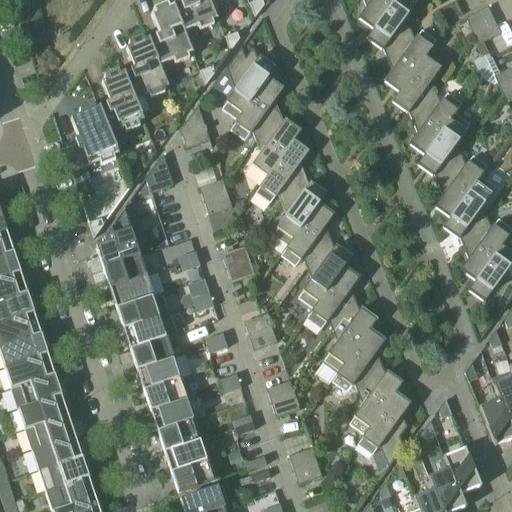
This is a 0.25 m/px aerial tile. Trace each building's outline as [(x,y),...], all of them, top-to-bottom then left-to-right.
[(173,7),(172,7),(191,55),(192,55),(183,33),(197,28),(199,32),(214,26),(212,22),(215,21),(216,21),(207,0),(181,0),(184,7),(174,11),(173,7)] [(207,0),(216,21),(217,21),(208,0),(207,0)] [(364,42),(365,42),(395,0),(361,0),(365,9),(356,21),(371,32),(364,42)] [(382,51),(386,62),(409,31),(405,20),(419,1),(416,0),(395,0),(365,42),(380,53),(382,51)] [(261,1),(248,6),(254,20),(263,7),(261,1)] [(148,41),(147,41),(167,89),(159,67),(172,62),(174,66),(189,60),(187,56),(190,55),(191,55),(172,7),(171,7),(172,8),(168,10),(166,5),(152,11),(153,16),(150,17),(159,41),(150,45),(148,41)] [(464,20),(471,34),(493,22),(487,9),(464,20)] [(493,22),(471,34),(477,47),(500,36),(493,22)] [(390,105),(436,43),(420,32),(413,41),(409,31),(386,62),(390,72),(382,84),(397,95),(390,105)] [(224,40),(229,53),(229,54),(239,41),(238,41),(236,35),(224,40)] [(123,75),(142,123),(143,123),(134,101),(148,96),(149,100),(164,94),(162,90),(166,88),(166,89),(167,89),(147,41),(147,42),(144,43),(142,39),(127,45),(129,49),(125,51),(135,74),(125,78),(123,75)] [(407,114),(412,125),(435,93),(430,83),(439,71),(424,60),(436,43),(390,105),(406,116),(407,114)] [(228,132),(274,70),(258,59),(256,61),(252,50),(251,50),(244,59),(240,49),(240,50),(225,70),(234,92),(220,111),(235,122),(228,132)] [(204,87),(205,88),(214,75),(211,69),(199,74),(204,87)] [(511,69),(493,79),(499,92),(511,86),(511,69)] [(251,134),(255,145),(278,113),(273,103),(282,91),(267,80),(274,70),(228,132),(244,143),(251,134)] [(99,108),(98,109),(117,157),(118,156),(109,135),(123,130),(125,134),(139,128),(138,124),(141,122),(141,123),(142,123),(123,75),(122,75),(122,76),(119,77),(117,73),(102,79),(104,83),(100,85),(110,108),(100,112),(99,108)] [(511,86),(499,92),(506,106),(511,102),(511,86)] [(415,168),(416,168),(461,106),(446,95),(439,104),(435,93),(412,125),(416,135),(407,147),(422,158),(415,168)] [(433,177),(437,188),(460,156),(456,146),(470,127),(454,116),(461,106),(416,168),(431,180),(433,177)] [(117,157),(98,109),(97,109),(97,110),(94,111),(92,107),(78,113),(79,117),(69,121),(79,145),(64,150),(62,150),(71,175),(72,175),(72,174),(98,164),(100,168),(115,162),(113,158),(116,156),(117,157)] [(197,109),(179,133),(185,151),(209,144),(197,109)] [(254,195),(299,133),(284,122),(282,124),(278,113),(255,145),(259,155),(250,167),(265,178),(254,195)] [(276,197),(280,207),(303,176),(299,166),(308,154),(293,143),(300,133),(299,133),(254,195),(269,206),(276,197)] [(441,231),(487,169),(471,158),(464,167),(460,156),(437,188),(441,198),(433,210),(448,221),(441,231)] [(144,181),(149,195),(172,188),(162,157),(144,181)] [(458,240),(463,251),(486,219),(481,209),(495,190),(480,179),(487,169),(441,231),(457,242),(458,240)] [(279,258),(325,196),(309,184),(307,187),(303,176),(280,207),(285,218),(271,237),(286,248),(279,258)] [(198,190),(203,204),(226,196),(221,182),(198,190)] [(226,196),(203,204),(207,219),(231,211),(226,196)] [(301,260),(306,270),(329,239),(324,229),(333,217),(318,206),(325,196),(279,258),(295,269),(301,260)] [(98,259),(102,270),(140,257),(131,231),(138,228),(129,201),(100,242),(101,247),(95,249),(97,255),(98,254),(100,253),(102,258),(99,259),(99,258),(98,259)] [(466,294),(467,294),(511,232),(496,221),(490,230),(486,219),(463,251),(467,261),(458,273),(473,284),(466,294)] [(103,227),(100,221),(87,225),(92,241),(93,241),(103,227)] [(511,231),(511,232),(467,294),(482,305),(484,303),(488,314),(489,314),(496,305),(500,315),(500,314),(511,298),(511,284),(507,272),(511,264),(511,246),(505,242),(511,232),(511,231)] [(0,235),(0,258),(12,254),(6,234),(0,235)] [(304,320),(305,321),(350,259),(335,247),(333,250),(329,239),(306,270),(310,281),(296,300),(311,311),(304,320)] [(220,257),(225,271),(249,263),(244,249),(220,257)] [(0,258),(0,281),(19,275),(12,254),(0,258)] [(177,260),(179,267),(197,261),(194,254),(177,260)] [(105,279),(109,291),(147,278),(140,257),(102,270),(103,275),(105,275),(105,274),(107,274),(108,278),(106,279),(105,279)] [(327,323),(331,333),(354,302),(350,292),(359,280),(343,269),(351,259),(350,259),(305,321),(320,332),(327,323)] [(197,261),(179,267),(182,274),(199,268),(197,261)] [(249,263),(225,271),(230,286),(253,278),(249,263)] [(0,281),(0,303),(26,295),(19,275),(0,281)] [(112,300),(115,311),(153,298),(147,278),(109,291),(110,296),(111,295),(114,294),(115,299),(113,300),(113,299),(112,300)] [(182,298),(179,304),(182,312),(193,308),(191,301),(208,295),(203,282),(186,288),(189,296),(182,298)] [(0,303),(0,326),(33,316),(26,295),(0,303)] [(191,301),(193,308),(210,302),(208,295),(191,301)] [(118,320),(122,332),(168,316),(161,296),(153,298),(115,311),(117,316),(118,316),(118,315),(121,315),(122,320),(120,320),(118,320)] [(210,302),(193,308),(195,315),(213,309),(210,302)] [(330,383),(330,384),(375,321),(360,310),(358,313),(354,302),(331,333),(335,344),(322,363),(337,374),(330,383)] [(511,328),(511,319),(509,313),(502,322),(506,331),(511,328)] [(0,326),(0,349),(40,336),(33,316),(0,326)] [(168,316),(122,332),(124,337),(127,335),(129,340),(125,341),(129,352),(167,339),(175,337),(168,316)] [(243,324),(247,338),(271,331),(266,316),(243,324)] [(352,386),(357,396),(379,365),(375,355),(384,343),(369,332),(376,322),(375,321),(330,384),(346,395),(352,386)] [(271,331),(247,338),(252,353),(276,345),(271,331)] [(500,348),(494,333),(487,343),(491,352),(500,348)] [(0,349),(0,361),(3,371),(46,357),(40,336),(0,349)] [(204,342),(207,349),(224,343),(221,336),(204,342)] [(132,361),(136,373),(174,360),(167,339),(129,352),(131,357),(132,357),(132,356),(134,356),(136,361),(133,361),(132,361)] [(224,343),(207,349),(209,356),(226,350),(224,343)] [(3,371),(10,392),(53,377),(46,357),(3,371)] [(139,382),(143,393),(181,380),(174,360),(136,373),(138,378),(139,377),(141,376),(143,381),(140,382),(140,381),(139,382)] [(355,446),(356,446),(401,384),(386,373),(384,376),(379,365),(357,396),(361,407),(347,425),(362,436),(355,446)] [(470,366),(464,375),(468,385),(469,385),(468,384),(476,381),(470,366)] [(492,388),(498,402),(498,401),(508,424),(509,423),(510,427),(511,426),(511,379),(508,369),(489,377),(493,388),(492,388)] [(10,392),(17,412),(60,398),(53,377),(10,392)] [(218,383),(220,390),(238,384),(235,377),(218,383)] [(146,402),(149,414),(187,401),(181,380),(143,393),(144,398),(146,398),(145,397),(148,397),(149,402),(147,402),(146,402)] [(238,384),(220,390),(223,397),(240,391),(238,384)] [(265,391),(270,406),(293,398),(289,384),(265,391)] [(401,384),(356,446),(371,458),(378,449),(387,471),(402,449),(398,439),(405,429),(401,418),(410,406),(394,395),(401,385),(401,384)] [(17,412),(24,433),(67,418),(60,398),(17,412)] [(293,398),(270,406),(275,420),(298,412),(293,398)] [(153,423),(156,434),(194,421),(187,401),(149,414),(151,419),(152,418),(155,417),(156,422),(154,423),(154,422),(153,423)] [(498,401),(498,402),(478,410),(493,449),(495,448),(511,440),(511,431),(510,427),(509,423),(508,424),(498,401)] [(449,418),(450,418),(444,402),(436,413),(440,422),(449,418)] [(24,433),(31,453),(74,439),(67,418),(24,433)] [(232,424),(234,431),(251,425),(249,418),(232,424)] [(159,443),(163,455),(201,442),(194,421),(156,434),(158,439),(159,439),(159,438),(161,438),(163,443),(161,443),(159,443)] [(429,423),(422,432),(425,442),(435,438),(429,423)] [(251,425),(234,431),(236,438),(253,432),(251,425)] [(31,453),(37,474),(80,459),(74,439),(31,453)] [(166,464),(170,475),(208,462),(201,442),(163,455),(165,460),(166,459),(168,458),(170,463),(168,464),(167,463),(166,464)] [(414,443),(407,453),(410,462),(420,458),(414,443)] [(442,459),(447,472),(448,471),(457,494),(458,493),(459,497),(478,489),(478,490),(480,489),(464,450),(442,459)] [(287,458),(292,473),(316,465),(311,451),(287,458)] [(37,474),(44,494),(87,480),(80,459),(37,474)] [(245,465),(248,473),(265,467),(263,460),(245,465)] [(208,462),(170,475),(172,480),(173,480),(175,479),(177,484),(174,484),(173,484),(177,496),(219,482),(212,461),(208,462)] [(399,464),(392,474),(396,483),(405,479),(399,464)] [(316,465),(292,473),(297,487),(320,479),(316,465)] [(427,480),(432,492),(433,492),(440,511),(458,511),(463,510),(465,510),(459,497),(458,493),(457,494),(448,471),(447,472),(427,480)] [(250,478),(252,486),(269,480),(267,473),(250,478)] [(44,494),(50,511),(58,511),(94,500),(87,480),(44,494)] [(390,499),(384,484),(377,494),(381,503),(390,499)] [(219,511),(228,509),(221,488),(179,502),(182,511),(219,511)] [(0,494),(0,501),(2,508),(13,505),(9,492),(0,494)] [(412,501),(416,511),(440,511),(433,492),(432,492),(412,501)] [(98,511),(94,500),(58,511),(98,511)]
